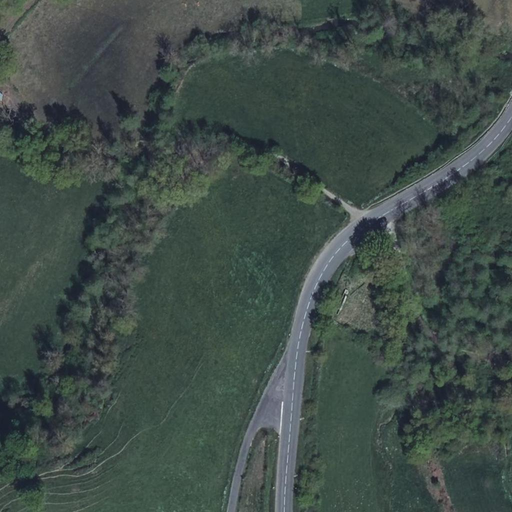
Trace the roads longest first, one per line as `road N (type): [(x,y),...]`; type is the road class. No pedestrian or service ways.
road 1 (secondary): [(294,374),(304,313),(323,270),(350,237),(432,190),(511,122)]
road 2 (residential): [(231,511),(252,428),(294,374)]
road 3 (secondary): [(284,511),(294,374)]
